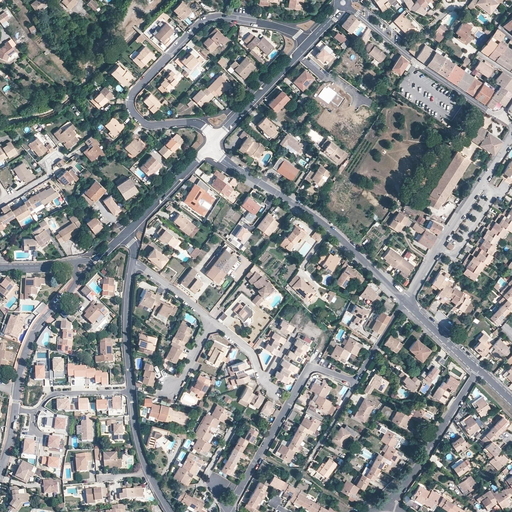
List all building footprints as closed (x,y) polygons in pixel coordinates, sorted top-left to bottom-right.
[(34,0),(30,3),(36,12),(47,4),(44,0),(34,0)] [(76,0),(62,0),(61,1),(69,9),(77,1),(76,0)] [(90,7),(93,9),(96,5),(90,0),(89,0),(87,3),(90,7)] [(179,0),(171,9),(175,13),(177,15),(181,18),(189,9),(179,0)] [(302,0),(303,0),(288,0),(288,7),(299,9),(300,4),(300,0),(302,0)] [(388,2),(386,0),(372,0),(373,0),(374,2),(375,1),(382,11),(387,7),(386,6),(389,4),(388,2)] [(403,0),(408,9),(409,8),(410,7),(413,4),(410,0),(403,0)] [(427,3),(423,0),(416,0),(416,1),(426,11),(428,8),(425,5),(427,3)] [(471,0),(467,6),(473,10),(476,6),(475,4),(476,3),(490,14),(498,3),(499,4),(502,0),(471,0)] [(410,7),(409,8),(410,8),(418,12),(422,14),(426,11),(416,1),(413,3),(413,4),(410,7)] [(0,13),(0,21),(4,27),(8,23),(6,20),(9,18),(4,11),(0,13)] [(165,20),(169,17),(163,11),(157,16),(160,19),(162,17),(165,20)] [(400,15),(394,20),(407,34),(410,32),(414,35),(418,31),(401,13),(400,15)] [(350,14),(341,26),(349,32),(347,34),(349,35),(359,21),(350,14)] [(511,16),(502,25),(511,32),(511,31),(511,16)] [(456,37),(466,45),(472,36),(468,33),(470,31),(470,30),(472,27),(463,21),(458,28),(455,26),(453,29),(455,31),(455,32),(458,34),(456,37)] [(154,35),(161,42),(165,38),(167,36),(173,30),(166,23),(154,35)] [(447,32),(449,29),(441,24),(439,26),(446,32),(447,32)] [(439,42),(446,32),(439,26),(436,30),(437,31),(432,37),(439,42)] [(210,37),(217,30),(215,27),(208,34),(209,36),(210,37)] [(496,28),(492,34),(491,35),(480,49),(479,50),(485,54),(488,55),(499,41),(501,39),(504,34),(496,28)] [(224,37),(217,30),(210,37),(209,36),(203,42),(206,46),(206,47),(210,52),(220,41),(223,44),(228,39),(225,36),(224,37)] [(349,39),(347,36),(346,37),(342,33),(340,35),(337,32),(333,37),(340,42),(341,43),(340,45),(344,49),(349,42),(349,40),(349,39)] [(244,40),(247,43),(252,48),(256,43),(267,54),(274,47),(263,36),(260,40),(255,36),(254,37),(250,33),(244,40)] [(364,33),(359,40),(364,43),(369,36),(367,35),(364,33)] [(22,35),(15,41),(17,43),(24,37),(22,35)] [(499,41),(488,55),(494,59),(505,45),(507,43),(501,39),(499,41)] [(0,46),(0,57),(6,60),(8,56),(15,50),(7,40),(4,42),(5,43),(1,45),(2,46),(1,47),(0,46)] [(415,57),(424,43),(419,40),(408,50),(415,57)] [(380,62),(385,55),(370,42),(364,49),(370,55),(369,57),(371,59),(373,57),(380,62)] [(434,50),(424,43),(415,57),(425,63),(434,50)] [(322,61),(330,52),(323,45),(314,54),(322,61)] [(511,49),(505,45),(494,59),(502,64),(509,69),(511,65),(511,49)] [(147,59),(148,60),(154,54),(145,46),(132,59),(141,68),(144,64),(143,62),(147,59)] [(446,53),(436,47),(434,50),(425,63),(435,70),(446,53)] [(198,60),(200,61),(203,58),(193,49),(190,51),(191,52),(185,58),(184,57),(181,60),(189,69),(194,64),(198,60)] [(252,49),(250,52),(261,63),(264,60),(252,49)] [(199,54),(206,60),(209,56),(201,50),(199,54)] [(451,56),(446,53),(435,70),(445,76),(453,63),(456,60),(454,58),(451,62),(448,60),(451,56)] [(405,74),(411,64),(399,54),(389,70),(391,72),(392,70),(399,74),(401,72),(405,74)] [(462,62),(463,62),(467,65),(471,60),(466,56),(462,62)] [(234,61),(230,64),(230,65),(244,78),(247,75),(245,73),(250,68),(251,70),(255,66),(246,57),(239,64),(235,60),(234,61)] [(474,67),(486,75),(491,68),(479,60),(474,67)] [(453,63),(445,76),(450,80),(454,83),(465,67),(461,64),(459,67),(453,63)] [(125,71),(123,69),(118,64),(110,73),(122,85),(127,80),(126,79),(131,74),(126,69),(125,71)] [(466,67),(465,67),(454,83),(464,90),(473,76),(470,74),(472,71),(466,67)] [(292,82),(302,91),(314,78),(304,69),(292,82)] [(160,83),(161,84),(167,90),(168,90),(177,81),(175,79),(177,76),(171,70),(169,73),(170,74),(164,79),(160,83)] [(511,77),(510,76),(502,71),(495,81),(503,86),(511,92),(511,91),(511,77)] [(473,76),(464,90),(472,95),(473,96),(482,83),(476,79),(478,76),(475,74),(473,76)] [(207,88),(214,95),(216,92),(219,95),(224,89),(229,83),(220,75),(207,88)] [(482,83),(473,96),(484,103),(494,87),(493,87),(491,85),(484,80),(482,83)] [(167,90),(161,84),(157,87),(163,93),(167,90)] [(100,91),(99,91),(107,98),(108,99),(113,94),(104,86),(100,91)] [(511,92),(503,86),(500,91),(508,97),(511,92)] [(210,98),(214,95),(207,88),(206,87),(202,91),(201,89),(192,98),(200,105),(205,100),(208,96),(210,98)] [(332,89),(328,87),(327,89),(325,87),(318,96),(328,104),(330,101),(337,93),(332,89)] [(508,97),(500,91),(496,89),(486,104),(491,108),(496,100),(498,102),(503,105),(508,97)] [(99,91),(97,94),(96,93),(89,99),(98,108),(101,105),(107,98),(99,91)] [(276,112),(289,98),(282,91),(274,99),(274,98),(268,104),(276,112)] [(300,95),(301,96),(306,101),(309,97),(303,92),(300,95)] [(143,100),(148,105),(150,107),(148,108),(152,112),(158,106),(161,103),(150,93),(143,100)] [(341,96),(337,93),(330,101),(339,107),(345,99),(341,96)] [(230,99),(232,103),(239,96),(236,94),(230,99)] [(304,107),(306,104),(305,102),(306,101),(301,96),(297,101),(304,107)] [(114,119),(115,118),(112,116),(104,124),(110,130),(115,135),(125,125),(122,122),(120,124),(114,119)] [(269,134),(275,129),(276,127),(265,116),(257,124),(268,135),(269,134)] [(67,149),(78,140),(72,131),(73,130),(70,126),(62,131),(60,128),(53,133),(60,142),(62,141),(64,139),(66,142),(64,143),(63,144),(67,149)] [(471,140),(493,154),(497,149),(502,141),(502,140),(479,126),(471,140)] [(72,131),(78,140),(82,137),(78,132),(76,134),(73,130),(72,131)] [(244,140),(247,137),(248,135),(243,131),(239,137),(244,140)] [(131,158),(143,146),(137,140),(134,138),(136,135),(134,132),(127,139),(129,142),(124,147),(130,152),(128,154),(131,158)] [(165,144),(158,151),(165,158),(174,149),(173,148),(178,143),(179,144),(184,140),(177,133),(172,138),(171,137),(168,140),(167,139),(164,142),(165,144)] [(302,145),(291,137),(291,138),(290,137),(290,136),(287,133),(279,143),(284,147),(287,143),(297,151),(302,145)] [(98,143),(92,135),(85,141),(88,146),(91,143),(93,145),(90,148),(89,149),(87,148),(83,152),(91,161),(99,154),(102,157),(106,154),(97,144),(98,143)] [(37,137),(29,143),(34,149),(34,150),(39,156),(47,149),(37,137)] [(264,148),(247,137),(244,140),(241,145),(252,153),(258,157),(264,148)] [(346,154),(326,138),(321,146),(325,149),(323,151),(339,164),(346,154)] [(0,144),(0,150),(4,157),(4,158),(8,157),(16,151),(10,142),(2,147),(1,145),(0,144)] [(46,146),(50,152),(54,149),(49,144),(46,146)] [(250,156),(252,153),(241,145),(238,149),(244,153),(245,152),(250,156)] [(437,209),(470,159),(456,151),(429,194),(425,200),(428,202),(427,204),(437,209)] [(159,171),(159,170),(157,169),(161,166),(161,165),(152,155),(140,167),(152,179),(159,171)] [(298,170),(279,157),(275,162),(279,165),(278,167),(285,173),(284,175),(291,180),(298,170)] [(62,159),(56,164),(59,167),(65,163),(62,159)] [(16,166),(14,168),(13,168),(21,180),(23,179),(26,183),(35,177),(32,173),(32,174),(30,175),(26,169),(22,162),(16,166)] [(509,181),(511,176),(511,162),(510,162),(503,172),(508,176),(506,179),(509,181)] [(310,170),(305,178),(309,181),(311,178),(321,185),(330,172),(320,165),(315,173),(310,170)] [(66,170),(63,173),(62,174),(60,172),(56,176),(65,186),(72,178),(75,181),(79,178),(71,169),(70,168),(68,171),(66,170)] [(337,176),(338,177),(341,172),(339,171),(333,179),(335,180),(337,176)] [(115,184),(124,197),(136,189),(128,176),(115,184)] [(222,180),(217,177),(211,184),(227,196),(230,192),(227,190),(230,186),(222,180)] [(98,191),(100,193),(104,188),(94,179),(79,195),(89,204),(96,197),(94,195),(98,191)] [(196,203),(200,195),(211,202),(213,198),(208,194),(208,193),(203,190),(204,189),(194,183),(191,188),(192,189),(190,192),(189,191),(186,196),(186,197),(184,201),(191,206),(191,207),(195,209),(194,210),(198,212),(200,207),(198,205),(198,204),(196,203)] [(40,192),(36,194),(42,203),(43,205),(59,195),(56,191),(55,193),(51,187),(46,190),(41,194),(40,192)] [(42,203),(36,194),(28,199),(26,200),(24,202),(25,203),(30,213),(32,215),(36,213),(33,209),(37,206),(42,203)] [(457,205),(462,200),(462,199),(451,194),(447,201),(457,205)] [(112,214),(119,209),(108,195),(102,200),(104,203),(105,203),(110,210),(110,211),(112,214)] [(69,206),(72,202),(67,196),(66,197),(63,198),(63,199),(68,206),(69,206)] [(260,205),(248,196),(241,205),(249,211),(245,217),(250,221),(255,215),(254,213),(260,205)] [(402,206),(408,213),(412,209),(407,202),(402,206)] [(15,216),(17,220),(30,213),(25,203),(18,207),(12,211),(15,216)] [(0,216),(0,220),(2,223),(15,216),(12,211),(9,207),(8,204),(1,208),(2,211),(4,214),(2,215),(0,216)] [(511,220),(511,210),(510,214),(508,213),(504,211),(502,214),(511,220)] [(408,218),(398,212),(396,215),(389,225),(398,230),(402,223),(404,224),(408,218)] [(179,213),(173,220),(180,226),(179,227),(188,234),(195,225),(179,213)] [(272,216),(268,213),(257,227),(268,235),(278,223),(274,220),(271,217),(272,216)] [(511,232),(511,230),(511,220),(502,214),(500,213),(498,216),(501,218),(503,220),(500,225),(506,229),(511,232)] [(78,227),(81,225),(74,214),(69,218),(71,222),(73,221),(78,227)] [(85,222),(92,230),(96,227),(97,228),(101,225),(93,215),(85,222)] [(45,230),(49,227),(44,220),(38,223),(40,226),(42,225),(45,230)] [(442,224),(439,222),(438,224),(432,221),(432,222),(429,220),(426,227),(429,228),(429,229),(437,233),(442,224)] [(501,237),(506,229),(500,225),(497,223),(495,221),(492,226),(488,224),(486,228),(499,236),(501,237)] [(63,240),(72,234),(78,230),(73,222),(58,232),(61,236),(63,240)] [(418,241),(429,248),(436,236),(415,223),(412,227),(422,234),(418,241)] [(49,236),(45,230),(42,225),(40,226),(31,232),(35,238),(33,239),(33,238),(23,239),(23,245),(28,245),(28,249),(37,249),(37,246),(37,245),(38,242),(39,245),(41,247),(45,244),(44,242),(48,239),(49,236)] [(191,237),(198,228),(195,225),(188,234),(191,237)] [(300,238),(304,233),(295,225),(286,237),(286,236),(280,243),(289,249),(299,237),(300,238)] [(493,244),(499,236),(486,228),(484,226),(482,229),(485,232),(487,233),(484,238),(486,239),(493,244)] [(172,246),(178,240),(161,227),(157,233),(160,235),(157,238),(162,242),(164,240),(172,246)] [(317,231),(316,230),(312,236),(318,241),(323,235),(317,231)] [(241,249),(247,241),(244,238),(240,243),(230,236),(228,239),(241,249)] [(495,246),(493,244),(486,239),(483,244),(481,242),(478,240),(475,244),(477,246),(490,254),(495,246)] [(249,242),(247,241),(241,249),(243,250),(249,242)] [(492,256),(490,254),(477,246),(475,249),(478,251),(480,253),(477,258),(484,262),(486,264),(492,256)] [(161,267),(167,259),(154,248),(147,257),(156,264),(161,267)] [(395,266),(402,257),(390,248),(384,257),(386,259),(393,264),(392,265),(394,267),(395,266)] [(213,264),(225,273),(229,268),(237,258),(225,249),(219,256),(218,258),(213,264)] [(335,257),(333,256),(325,250),(319,257),(320,257),(318,262),(325,267),(324,268),(330,272),(338,261),(334,259),(335,257)] [(218,283),(225,273),(213,264),(218,258),(215,255),(207,265),(210,268),(205,273),(218,283)] [(414,266),(402,257),(395,266),(401,270),(407,275),(414,266)] [(478,270),(484,262),(477,258),(475,257),(472,261),(469,260),(466,258),(464,261),(478,270)] [(349,263),(345,261),(343,264),(341,268),(344,270),(336,282),(344,288),(351,277),(358,282),(362,276),(356,273),(357,271),(347,265),(349,263)] [(473,279),(478,270),(464,261),(462,265),(466,267),(462,272),(473,279)] [(192,268),(181,282),(188,288),(189,286),(195,291),(198,287),(202,283),(193,276),(197,271),(192,268)] [(253,273),(249,271),(245,276),(249,278),(248,280),(250,282),(251,284),(253,282),(258,289),(257,290),(259,293),(256,296),(261,301),(264,299),(263,296),(266,293),(272,289),(271,287),(273,286),(269,281),(267,283),(262,276),(260,276),(258,273),(255,271),(253,273)] [(437,286),(440,289),(446,279),(449,274),(446,272),(444,276),(439,272),(432,283),(431,286),(435,289),(437,286)] [(289,283),(292,286),(299,278),(296,275),(289,283)] [(8,277),(5,280),(6,281),(0,287),(0,293),(6,299),(15,288),(14,288),(17,284),(8,277)] [(299,278),(292,286),(307,300),(315,291),(300,277),(299,278)] [(105,280),(104,287),(103,296),(114,298),(115,291),(113,291),(114,286),(114,280),(105,279),(105,280)] [(446,279),(440,289),(437,294),(442,297),(439,301),(443,303),(444,301),(452,288),(449,286),(452,282),(446,279)] [(25,295),(20,295),(20,300),(31,301),(31,296),(35,296),(35,289),(38,290),(41,290),(41,286),(45,286),(45,280),(36,280),(36,281),(26,280),(25,295)] [(188,288),(181,282),(180,284),(193,294),(195,291),(189,286),(188,288)] [(511,286),(508,283),(500,292),(502,295),(511,286)] [(87,297),(92,292),(85,286),(81,291),(87,297)] [(375,305),(375,304),(380,298),(376,295),(377,294),(366,286),(362,291),(373,299),(369,303),(375,305)] [(452,288),(444,301),(448,303),(450,300),(455,303),(461,294),(462,292),(453,286),(452,288)] [(511,287),(511,286),(502,295),(503,296),(511,303),(511,302),(511,287)] [(17,290),(15,288),(6,299),(8,300),(17,290)] [(159,299),(161,295),(158,294),(156,293),(155,295),(154,298),(149,295),(150,292),(145,289),(142,296),(139,302),(143,304),(149,307),(151,303),(154,304),(156,305),(159,299)] [(461,294),(455,303),(451,309),(455,311),(457,307),(462,311),(469,300),(461,294)] [(256,296),(252,301),(258,305),(261,301),(256,296)] [(502,304),(498,308),(504,314),(511,306),(511,304),(511,303),(503,296),(498,301),(502,304)] [(156,305),(155,307),(159,309),(158,312),(167,316),(169,313),(173,315),(177,307),(174,306),(174,307),(173,309),(167,305),(168,304),(164,302),(159,299),(156,305)] [(389,310),(393,305),(385,300),(382,306),(389,310)] [(42,303),(36,310),(40,313),(46,307),(42,303)] [(367,309),(361,305),(360,307),(355,303),(350,312),(355,315),(352,321),(350,320),(347,325),(355,330),(367,309)] [(252,309),(245,304),(243,306),(240,304),(234,311),(237,313),(234,317),(235,318),(236,319),(238,317),(243,321),(244,326),(248,325),(246,319),(247,317),(249,319),(252,315),(252,309)] [(93,305),(90,308),(92,310),(87,314),(85,317),(93,325),(96,321),(98,323),(108,313),(99,305),(96,308),(93,305)] [(504,314),(498,308),(489,317),(496,323),(503,316),(504,314)] [(380,333),(390,316),(381,311),(375,321),(371,328),(380,333)] [(167,316),(158,312),(156,316),(165,320),(167,316)] [(4,334),(15,339),(21,323),(23,324),(25,319),(19,316),(18,318),(12,316),(4,334)] [(503,316),(496,323),(497,325),(505,317),(503,316)] [(172,341),(184,347),(186,342),(184,341),(186,338),(189,332),(191,328),(189,327),(190,324),(182,320),(171,341),(172,341)] [(295,328),(291,325),(284,321),(278,329),(288,335),(289,332),(290,331),(292,332),(295,328)] [(21,323),(15,339),(17,340),(23,324),(21,323)] [(71,331),(72,325),(69,324),(62,323),(61,330),(63,331),(71,331)] [(72,348),(73,335),(71,335),(71,331),(63,331),(63,334),(64,334),(64,338),(63,338),(62,346),(58,346),(58,352),(68,355),(69,347),(72,348)] [(151,344),(153,336),(138,332),(139,337),(138,338),(139,338),(138,343),(139,343),(138,345),(139,346),(138,350),(152,354),(153,349),(152,349),(153,344),(151,344)] [(268,337),(267,339),(270,340),(277,345),(278,342),(279,341),(282,343),(285,338),(274,332),(271,337),(270,338),(268,337)] [(473,347),(482,356),(488,350),(492,345),(486,339),(488,337),(484,333),(478,339),(480,341),(473,347)] [(397,353),(403,345),(390,335),(384,343),(397,353)] [(351,352),(356,355),(358,351),(357,350),(359,347),(360,347),(361,348),(363,345),(349,337),(347,340),(349,341),(347,345),(345,344),(343,348),(349,352),(351,352)] [(409,348),(415,353),(422,358),(426,352),(428,353),(431,350),(416,338),(409,348)] [(295,349),(303,353),(304,350),(305,350),(308,345),(297,339),(294,344),(297,346),(296,347),(295,349)] [(492,345),(488,350),(497,359),(503,352),(506,355),(511,349),(511,348),(509,346),(508,347),(499,339),(492,345)] [(96,357),(96,363),(113,362),(113,356),(111,357),(111,355),(113,355),(112,344),(110,344),(110,340),(100,340),(101,357),(96,357)] [(279,350),(277,349),(275,348),(276,346),(277,345),(270,340),(268,344),(267,343),(264,348),(276,354),(279,350)] [(181,351),(184,347),(172,341),(171,345),(172,345),(166,357),(175,363),(178,357),(181,351)] [(226,347),(214,341),(207,354),(210,356),(208,360),(217,365),(226,347)] [(343,348),(336,344),(330,355),(344,363),(346,360),(345,359),(349,352),(343,348)] [(1,345),(0,350),(0,370),(5,372),(7,361),(13,363),(15,354),(5,352),(6,345),(1,345)] [(301,356),(303,353),(295,349),(294,351),(293,352),(290,350),(287,355),(298,362),(301,357),(301,356)] [(422,358),(415,353),(414,355),(422,361),(428,353),(426,352),(422,358)] [(281,369),(291,374),(295,366),(284,359),(281,364),(283,366),(282,367),(281,369)] [(50,373),(50,381),(52,381),(55,380),(55,373),(65,373),(64,361),(54,361),(54,372),(50,373)] [(234,373),(234,374),(244,371),(243,369),(243,367),(245,366),(244,361),(231,365),(228,366),(229,370),(232,369),(234,373)] [(151,385),(153,378),(155,371),(152,370),(153,367),(152,364),(145,362),(143,368),(144,368),(142,375),(144,375),(142,382),(151,385)] [(430,382),(439,369),(430,363),(426,367),(430,371),(427,374),(424,378),(430,382)] [(508,380),(511,383),(511,382),(511,364),(503,374),(505,377),(506,376),(510,379),(508,380)] [(77,366),(69,367),(70,377),(75,377),(75,378),(96,379),(96,383),(102,384),(102,385),(109,385),(109,375),(104,374),(104,373),(98,372),(98,371),(89,371),(89,368),(77,368),(77,366)] [(45,368),(36,368),(36,381),(45,381),(45,368)] [(289,378),(291,374),(281,369),(280,371),(279,372),(277,371),(274,375),(278,377),(286,382),(289,378)] [(234,374),(237,384),(250,379),(248,374),(245,375),(245,373),(244,371),(234,374)] [(417,378),(414,376),(411,380),(402,371),(399,374),(403,379),(406,382),(405,384),(412,390),(420,380),(417,378)] [(372,381),(370,384),(374,386),(383,392),(389,381),(375,373),(373,376),(374,377),(375,377),(372,381)] [(193,385),(192,385),(189,389),(198,393),(197,396),(201,398),(210,380),(199,374),(195,382),(193,385)] [(439,385),(432,395),(443,402),(445,398),(444,397),(450,388),(453,389),(458,381),(449,375),(445,382),(443,380),(439,385)] [(323,378),(321,382),(330,387),(324,397),(326,399),(333,388),(332,385),(327,383),(328,381),(323,378)] [(316,379),(310,390),(316,393),(318,394),(324,397),(330,387),(321,382),(316,379)] [(370,393),(374,386),(370,384),(368,383),(363,392),(370,393)] [(241,397),(249,402),(254,393),(252,392),(251,391),(252,389),(247,386),(241,397)] [(453,389),(450,388),(444,397),(445,398),(449,392),(453,389)] [(254,393),(249,402),(257,407),(264,396),(259,393),(258,395),(256,394),(254,393)] [(310,403),(307,408),(314,412),(315,409),(317,407),(320,409),(325,412),(327,409),(328,410),(331,405),(330,405),(331,402),(326,399),(324,397),(318,394),(314,402),(312,400),(311,400),(309,403),(310,403)] [(151,403),(153,398),(143,396),(142,399),(144,400),(143,403),(151,406),(152,405),(152,403),(151,403)] [(238,402),(247,407),(249,402),(241,397),(238,402)] [(476,403),(474,401),(471,403),(480,416),(491,409),(482,397),(478,399),(479,400),(476,403)] [(364,421),(374,404),(365,399),(359,410),(358,409),(354,416),(364,421)] [(74,403),(75,411),(89,411),(89,400),(84,401),(79,401),(79,403),(74,403)] [(114,402),(109,402),(109,410),(109,411),(121,410),(121,400),(117,400),(113,400),(114,402)] [(273,403),(268,401),(262,412),(267,415),(267,414),(271,416),(275,409),(273,408),(271,407),(273,403)] [(70,411),(70,402),(60,402),(60,411),(70,411)] [(103,402),(97,402),(97,411),(109,410),(109,402),(103,402)] [(157,418),(165,421),(169,408),(169,407),(161,404),(161,406),(159,410),(157,410),(158,407),(152,405),(149,415),(155,416),(157,417),(157,418)] [(220,420),(224,422),(226,418),(225,417),(227,413),(228,414),(230,415),(231,412),(217,404),(211,415),(220,420)] [(411,417),(424,425),(426,421),(425,420),(427,416),(429,417),(430,418),(432,415),(418,406),(411,417)] [(169,408),(165,421),(170,422),(171,419),(185,423),(188,413),(174,409),(169,408)] [(314,412),(307,408),(305,411),(321,420),(323,417),(314,412)] [(408,421),(410,417),(407,415),(397,410),(391,420),(405,428),(407,425),(406,424),(405,424),(407,420),(408,421)] [(218,423),(220,420),(211,415),(207,412),(205,415),(207,417),(203,424),(214,430),(215,427),(214,427),(217,422),(218,423)] [(312,431),(317,434),(319,431),(315,429),(316,428),(314,427),(316,424),(318,425),(320,421),(306,413),(300,424),(312,431)] [(465,422),(464,420),(463,419),(460,421),(469,434),(479,427),(471,415),(468,418),(469,419),(465,422)] [(66,431),(68,417),(57,416),(57,418),(57,420),(48,419),(47,427),(56,428),(56,430),(66,431)] [(502,416),(493,425),(499,431),(506,424),(508,422),(502,416)] [(93,426),(93,417),(82,417),(82,426),(82,436),(82,441),(93,441),(93,429),(91,429),(91,426),(93,426)] [(115,426),(115,421),(108,421),(108,426),(111,426),(111,433),(114,432),(114,441),(122,441),(122,426),(115,426)] [(213,434),(215,431),(214,430),(203,424),(199,432),(196,431),(195,434),(199,436),(207,441),(209,438),(208,437),(210,433),(212,434),(213,434)] [(293,436),(301,440),(306,431),(311,434),(312,431),(300,424),(293,436)] [(506,424),(499,431),(501,432),(508,426),(506,424)] [(167,436),(169,430),(152,425),(146,444),(153,446),(156,437),(160,434),(167,436)] [(332,439),(340,446),(343,442),(349,434),(354,437),(357,432),(346,425),(344,428),(341,426),(332,439)] [(499,431),(493,425),(484,434),(491,440),(499,431)] [(248,440),(251,442),(258,431),(250,427),(244,437),(248,440)] [(389,445),(393,447),(393,446),(395,443),(394,443),(397,439),(399,441),(400,438),(387,429),(384,433),(380,440),(389,445)] [(453,441),(451,443),(456,450),(465,444),(467,447),(471,444),(468,440),(465,442),(459,434),(452,439),(453,441)] [(209,447),(212,443),(207,441),(199,436),(193,447),(207,455),(209,452),(207,451),(206,450),(208,447),(209,447)] [(234,447),(241,451),(248,440),(244,437),(240,436),(234,447)] [(295,451),(298,453),(300,449),(296,447),(301,440),(293,436),(289,443),(287,446),(295,451)] [(61,438),(50,438),(49,448),(60,449),(61,438)] [(39,457),(40,444),(35,443),(31,443),(31,441),(29,441),(27,440),(26,449),(24,449),(23,455),(39,457)] [(500,449),(491,440),(484,446),(488,449),(494,455),(500,449)] [(287,446),(281,443),(275,453),(289,462),(291,458),(289,457),(291,454),(293,455),(295,451),(287,446)] [(401,456),(403,453),(393,447),(389,445),(382,456),(386,458),(395,463),(398,459),(397,459),(399,455),(400,456),(401,456)] [(234,447),(227,458),(235,462),(241,451),(234,447)] [(490,458),(494,455),(488,449),(485,453),(490,458)] [(502,451),(500,449),(494,455),(490,458),(488,460),(497,469),(506,460),(509,463),(511,460),(508,457),(507,458),(504,455),(503,456),(500,453),(501,452),(502,451)] [(371,464),(379,469),(386,458),(382,456),(378,453),(371,464)] [(60,469),(61,455),(53,454),(52,459),(49,459),(49,461),(48,465),(55,466),(55,468),(60,469)] [(77,461),(78,473),(88,472),(87,466),(87,462),(88,462),(92,462),(91,454),(76,455),(77,461)] [(100,455),(100,461),(105,461),(105,466),(109,466),(111,466),(111,469),(121,468),(122,467),(122,461),(118,461),(118,454),(100,455)] [(439,468),(443,463),(432,454),(428,458),(439,468)] [(197,466),(200,467),(202,464),(201,464),(203,461),(197,458),(196,461),(188,456),(181,467),(193,474),(194,474),(196,471),(195,470),(197,466)] [(343,463),(345,461),(337,456),(336,459),(340,461),(339,463),(342,465),(343,463)] [(235,462),(227,458),(221,469),(229,473),(235,462)] [(323,466),(319,472),(326,477),(337,463),(329,458),(326,462),(325,464),(324,463),(323,462),(321,464),(323,466)] [(468,468),(463,460),(453,467),(458,475),(468,468)] [(35,467),(21,461),(18,466),(21,468),(16,479),(27,484),(31,477),(33,478),(35,474),(33,473),(35,467)] [(231,475),(238,464),(235,462),(229,473),(231,475)] [(373,480),(379,469),(371,464),(369,468),(365,475),(370,478),(373,480)] [(16,479),(21,468),(18,466),(13,478),(16,479)] [(181,467),(180,466),(177,469),(175,473),(173,477),(186,484),(188,480),(187,479),(189,475),(192,477),(193,474),(181,467)] [(43,478),(46,472),(40,470),(38,476),(43,478)] [(355,485),(362,473),(359,472),(352,483),(355,485)] [(359,487),(363,489),(370,478),(365,475),(362,473),(355,485),(359,487)] [(280,488),(284,481),(273,474),(269,481),(269,482),(280,488)] [(284,481),(296,487),(300,480),(288,474),(284,481)] [(477,485),(470,475),(457,484),(464,494),(477,485)] [(357,490),(359,487),(355,485),(352,483),(343,478),(342,480),(345,481),(340,490),(349,496),(348,498),(353,501),(356,495),(355,494),(354,494),(356,490),(357,490)] [(59,493),(58,484),(52,480),(44,481),(45,494),(59,493)] [(263,483),(259,481),(253,492),(261,496),(264,489),(267,485),(263,483)] [(291,495),(296,487),(284,481),(280,488),(291,495)] [(418,501),(422,504),(424,502),(430,492),(420,485),(411,499),(414,501),(416,498),(419,500),(418,501)] [(22,504),(25,503),(30,503),(28,494),(26,495),(26,490),(20,491),(19,487),(10,489),(12,497),(13,497),(14,501),(12,503),(11,505),(17,510),(22,504)] [(301,504),(305,496),(299,492),(300,490),(296,487),(291,495),(290,497),(301,504)] [(124,495),(121,495),(116,496),(116,501),(144,498),(143,489),(142,489),(137,490),(136,488),(134,488),(134,490),(123,491),(124,495)] [(497,502),(501,507),(504,505),(509,502),(510,504),(511,502),(511,500),(509,496),(511,495),(506,488),(504,489),(503,489),(500,491),(493,496),(497,502)] [(86,490),(87,502),(95,501),(103,501),(103,497),(102,489),(86,490)] [(430,508),(434,510),(437,504),(442,496),(432,489),(430,492),(424,502),(428,504),(429,503),(432,505),(431,506),(430,508)] [(188,504),(192,497),(181,490),(177,497),(188,504)] [(493,505),(497,502),(493,496),(489,490),(488,490),(476,499),(480,504),(482,502),(487,510),(491,508),(490,507),(489,505),(492,503),(493,505)] [(261,496),(253,492),(249,498),(248,497),(245,502),(246,503),(254,508),(256,504),(258,502),(261,496)] [(204,501),(193,494),(192,497),(203,503),(204,501)] [(312,510),(317,502),(305,496),(301,504),(312,510)] [(437,504),(448,510),(453,503),(442,496),(437,504)] [(203,503),(192,497),(188,504),(195,508),(199,510),(200,508),(202,506),(203,503)] [(300,506),(301,504),(290,497),(289,499),(300,506)] [(314,511),(325,511),(328,509),(317,502),(312,510),(314,511)] [(11,511),(18,511),(25,503),(22,504),(17,510),(11,505),(8,509),(11,511)] [(262,511),(256,508),(254,508),(246,503),(244,507),(253,511),(262,511)] [(453,503),(448,510),(450,511),(462,511),(464,509),(453,503)]
